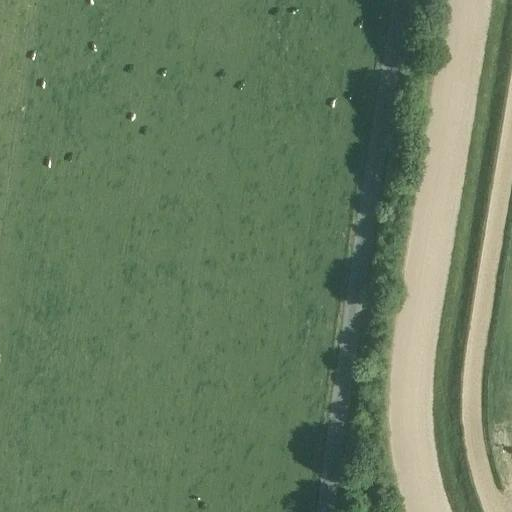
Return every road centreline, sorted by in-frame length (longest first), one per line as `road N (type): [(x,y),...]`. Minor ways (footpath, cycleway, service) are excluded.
road 1 (unknown): [(434,511),(409,412),(475,0)]
road 2 (unclassified): [(330,511),(412,0)]
